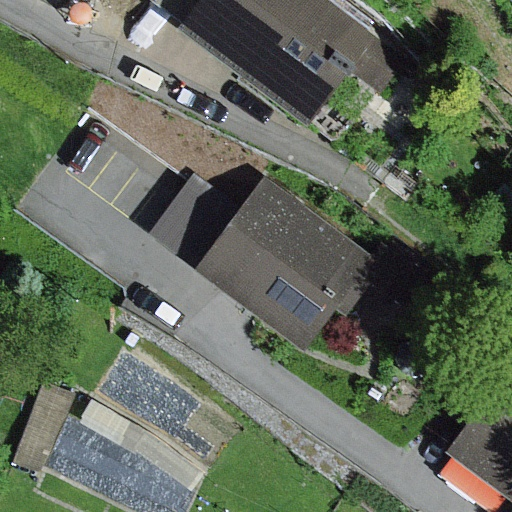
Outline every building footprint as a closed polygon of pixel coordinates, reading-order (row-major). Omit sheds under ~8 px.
[(327,0),(207,0),(177,36),(294,134),(374,38),(327,0)] [(211,163),(165,227),(315,335),(346,293),(356,301),(381,266),(420,294),(435,274),(396,246),(384,263),(267,179),(256,195),(211,163)] [(55,464),(85,389),(57,378),(27,453),(55,464)] [(511,385),(467,444),(511,479),(511,385)] [(102,405),(70,460),(115,486),(119,480),(174,511),(195,511),(219,472),(102,405)]
